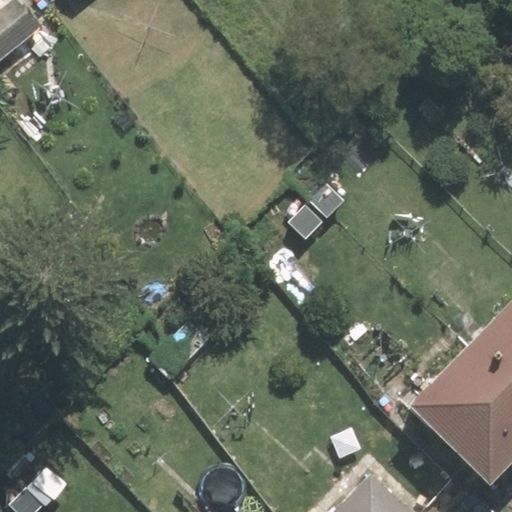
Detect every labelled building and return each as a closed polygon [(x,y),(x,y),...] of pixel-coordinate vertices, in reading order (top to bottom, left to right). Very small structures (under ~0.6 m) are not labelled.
[(0,62),(36,31),(9,0),(5,0),(0,5),(0,62)] [(302,246),(346,207),(322,180),(278,219),(302,246)] [(511,470),(511,300),(392,426),(477,507),(511,470)] [(164,385),(206,346),(185,323),(142,362),(164,385)] [(385,511),(358,485),(331,511),(385,511)]
